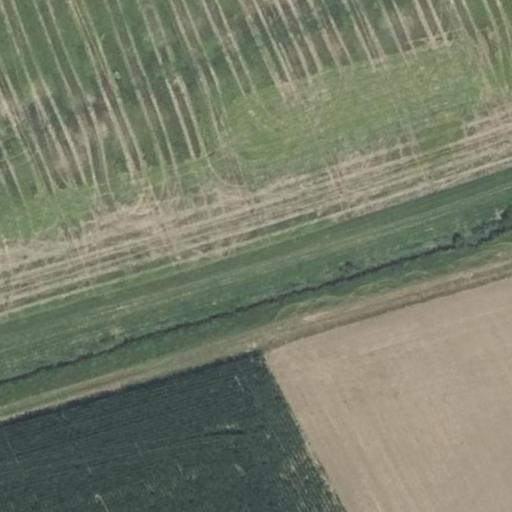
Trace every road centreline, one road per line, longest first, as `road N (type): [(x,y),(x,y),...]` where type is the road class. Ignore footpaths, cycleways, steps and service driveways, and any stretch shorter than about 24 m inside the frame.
road 1 (track): [(511,180),(0,338)]
road 2 (track): [(0,413),(511,267)]
